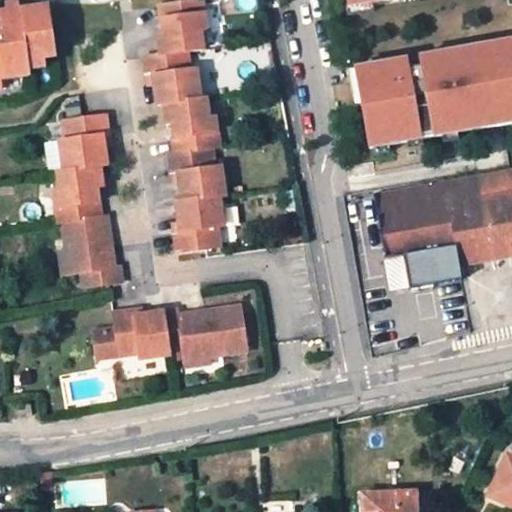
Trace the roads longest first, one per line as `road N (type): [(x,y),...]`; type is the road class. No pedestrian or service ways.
road 1 (residential): [(301,403),(278,263),(154,277),(120,56)]
road 2 (residential): [(298,0),(359,391)]
road 3 (residential): [(301,403),(100,444),(0,453)]
road 4 (residential): [(511,358),(359,391)]
